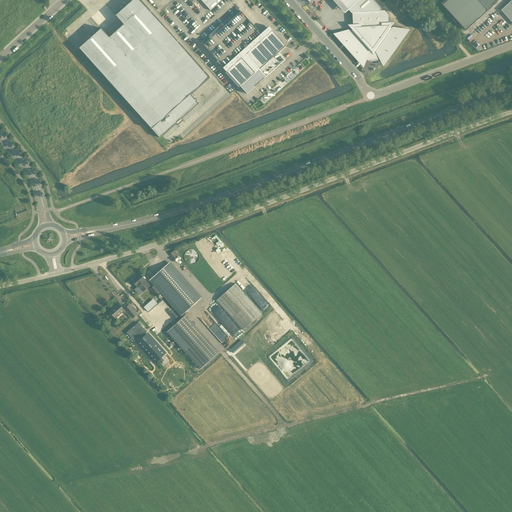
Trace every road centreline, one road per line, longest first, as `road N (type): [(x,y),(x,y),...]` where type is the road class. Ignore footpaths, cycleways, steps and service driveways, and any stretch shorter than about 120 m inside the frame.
road 1 (unclassified): [(60,272),(511,112)]
road 2 (primary): [(99,230),(265,182),(511,87)]
road 3 (unclassified): [(370,97),(511,44)]
road 4 (unknown): [(190,40),(250,98),(294,58)]
road 5 (unclassified): [(370,97),(288,0)]
road 6 (unknown): [(204,28),(237,0),(294,58)]
